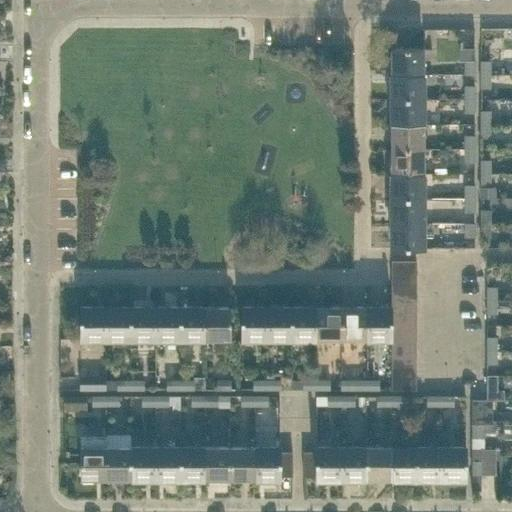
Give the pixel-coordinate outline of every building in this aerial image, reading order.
[(392,74),(424,74),(424,48),(392,48),(392,74)] [(475,74),(475,60),(465,60),(465,74),(475,74)] [(490,74),(490,60),(481,60),(481,74),(490,74)] [(392,98),(424,98),(424,74),(392,74),(392,98)] [(490,87),(490,74),(481,74),(481,87),(490,87)] [(465,98),(475,98),(475,85),(465,85),(465,98)] [(392,123),(424,123),(424,98),(392,98),(392,123)] [(475,98),(465,98),(465,112),(475,112),(475,98)] [(481,123),(490,123),(490,110),(481,110),(481,123)] [(392,148),(424,148),(424,123),(392,123),(392,148)] [(490,137),(490,123),(481,123),(481,137),(490,137)] [(465,148),(475,148),(475,135),(465,135),(465,148)] [(392,173),(424,172),(424,148),(392,148),(392,173)] [(475,148),(465,148),(465,162),(475,162),(475,148)] [(481,173),(490,173),(490,160),(481,159),(481,173)] [(392,197),(424,197),(424,172),(392,173),(392,197)] [(490,186),(490,173),(481,173),(481,186),(490,186)] [(465,197),(475,197),(475,185),(465,185),(465,197)] [(392,222),(424,222),(424,197),(392,197),(392,222)] [(475,197),(465,197),(465,211),(475,212),(475,197)] [(490,223),(490,209),(481,209),(481,223),(490,223)] [(475,212),(465,211),(452,211),(452,222),(475,222),(475,212)] [(392,248),(424,248),(424,222),(392,222),(392,248)] [(475,236),(474,223),(465,223),(465,236),(475,236)] [(481,236),(490,236),(490,223),(481,223),(481,236)] [(416,272),(416,260),(392,260),(392,272),(416,272)] [(416,284),(416,272),(392,272),(392,284),(416,284)] [(416,295),(416,284),(392,284),(392,295),(416,295)] [(487,299),(497,299),(497,286),(487,286),(487,299)] [(416,307),(416,295),(392,295),(392,306),(392,307),(416,307)] [(497,299),(487,299),(487,313),(497,313),(497,299)] [(81,338),(106,338),(106,306),(81,306),(81,338)] [(106,338),(131,338),(131,306),(106,306),(106,338)] [(131,338),(156,338),(156,306),(131,306),(131,338)] [(156,338),(181,338),(181,306),(156,306),(156,338)] [(181,338),(205,338),(205,306),(181,306),(181,338)] [(231,338),(231,336),(231,306),(205,306),(205,338),(231,338)] [(267,338),(267,306),(242,306),(242,338),(267,338)] [(292,338),(292,306),(267,306),(267,338),(292,338)] [(317,338),(317,306),(292,306),(292,338),(317,338)] [(341,338),(341,306),(317,306),(317,338),(341,338)] [(366,338),(366,306),(341,306),(341,338),(366,338)] [(392,307),(392,306),(366,306),(366,338),(392,338),(392,330),(392,319),(392,307)] [(416,319),(416,307),(392,307),(392,319),(416,319)] [(416,330),(416,319),(392,319),(392,330),(416,330)] [(416,342),(416,330),(392,330),(392,338),(392,342),(416,342)] [(487,349),(497,349),(497,336),(487,336),(487,349)] [(416,354),(416,342),(392,342),(392,353),(416,354)] [(497,349),(487,349),(487,361),(497,361),(497,349)] [(416,365),(416,354),(392,353),(392,365),(416,365)] [(416,377),(416,365),(392,365),(392,377),(416,377)] [(487,388),(497,388),(497,374),(487,374),(487,388)] [(106,389),(106,379),(106,375),(80,375),(80,389),(106,389)] [(416,389),(416,377),(392,377),(392,379),(392,389),(416,389)] [(106,389),(117,389),(117,379),(106,379),(106,389)] [(117,389),(131,389),(131,379),(117,379),(117,389)] [(131,379),(131,389),(144,389),(144,379),(131,379)] [(167,389),(181,389),(181,379),(167,379),(167,389)] [(181,379),(181,389),(194,389),(194,379),(181,379)] [(217,389),(231,389),(231,379),(217,379),(217,389)] [(253,389),(267,389),(267,379),(253,379),(253,389)] [(267,379),(267,389),(280,389),(280,379),(267,379)] [(303,389),(316,389),(316,379),(303,379),(303,389)] [(316,379),(316,389),(330,389),(330,379),(316,379)] [(353,389),(353,379),(341,379),(341,389),(353,389)] [(353,389),(366,389),(366,379),(353,379),(353,389)] [(366,379),(366,389),(379,389),(379,379),(366,379)] [(392,379),(379,379),(379,389),(392,389),(392,379)] [(106,405),(106,395),(93,395),(93,405),(106,405)] [(106,395),(106,405),(119,404),(119,395),(106,395)] [(156,405),(156,395),(142,395),(142,405),(156,405)] [(156,395),(156,405),(169,405),(169,395),(156,395)] [(205,405),(205,395),(192,395),(192,405),(205,405)] [(205,395),(205,405),(219,405),(219,395),(205,395)] [(255,405),(255,395),(241,395),(241,405),(255,405)] [(255,395),(255,405),(279,405),(279,395),(255,395)] [(341,405),(341,395),(328,395),(328,405),(341,405)] [(341,395),(341,405),(355,405),(355,395),(341,395)] [(392,405),(392,395),(377,395),(377,405),(392,405)] [(392,395),(392,405),(404,405),(404,395),(392,395)] [(441,405),(441,395),(427,395),(427,405),(441,405)] [(441,395),(441,405),(454,405),(454,395),(441,395)] [(472,423),(482,423),(482,410),(472,410),(472,423)] [(482,423),(472,423),(472,437),(482,437),(482,423)] [(472,448),(485,448),(485,437),(482,437),(472,437),(472,448)] [(81,478),(106,478),(106,446),(81,446),(81,478)] [(106,478),(131,478),(131,446),(106,446),(106,478)] [(131,478),(156,478),(156,446),(131,446),(131,478)] [(156,478),(181,478),(181,446),(156,446),(156,478)] [(181,478),(205,478),(205,446),(181,446),(181,478)] [(205,478),(230,478),(230,446),(205,446),(205,478)] [(230,478),(255,478),(255,446),(230,446),(230,478)] [(280,478),(280,476),(280,451),(280,446),(255,446),(255,478),(280,478)] [(316,478),(342,478),(341,446),(316,446),(316,451),(316,476),(316,478)] [(366,478),(366,446),(341,446),(342,478),(366,478)] [(391,478),(391,446),(366,446),(366,478),(391,478)] [(416,478),(416,446),(391,446),(391,478),(416,478)] [(441,478),(441,446),(416,446),(416,478),(441,478)] [(466,478),(466,446),(441,446),(441,478),(466,478)] [(485,448),(472,448),(472,460),(482,460),(485,460),(485,448)] [(293,476),(293,451),(280,451),(280,476),(293,476)] [(304,476),(316,476),(316,451),(304,451),(304,476)] [(472,474),(482,474),(482,460),(472,460),(472,474)]
